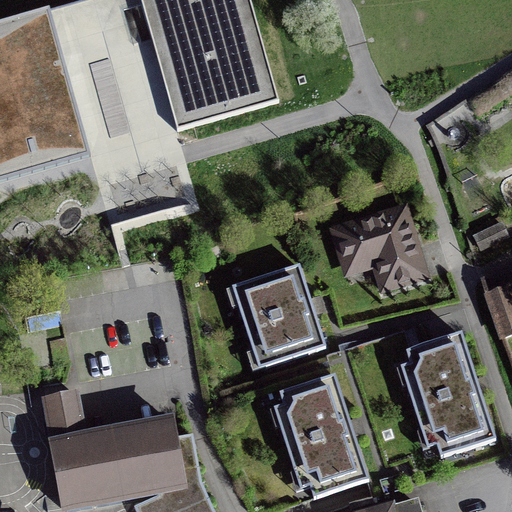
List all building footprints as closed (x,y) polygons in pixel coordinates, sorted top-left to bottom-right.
[(247,0),(115,0),(0,33),(0,184),(134,146),(278,105),(247,0)] [(330,234),(345,285),(375,276),(382,300),(432,285),(410,210),(330,234)] [(503,222),(475,235),(482,249),(510,236),(503,222)] [(329,354),(302,271),(234,294),(260,376),(329,354)] [(511,335),(511,298),(509,290),(488,297),(504,338),(511,335)] [(438,455),(443,470),(508,450),(470,332),(403,353),(406,365),(398,367),(427,458),(438,455)] [(314,494),(318,504),(374,486),(340,382),(285,400),(288,410),(276,415),(303,498),(314,494)] [(212,511),(202,488),(193,440),(179,443),(175,423),(87,439),(80,396),(43,403),(63,510),(141,495),(148,511),(212,511)]
